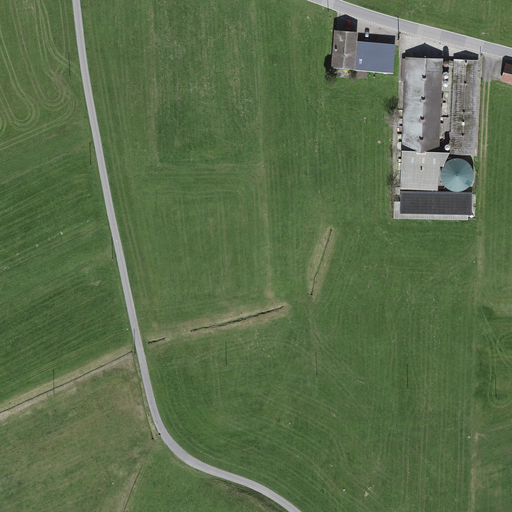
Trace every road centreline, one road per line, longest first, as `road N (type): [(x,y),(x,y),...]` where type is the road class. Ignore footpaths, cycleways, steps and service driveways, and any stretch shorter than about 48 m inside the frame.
road 1 (unclassified): [(76,0),(157,421),(185,458),(249,482),(295,511)]
road 2 (unclassified): [(336,0),(511,54)]
